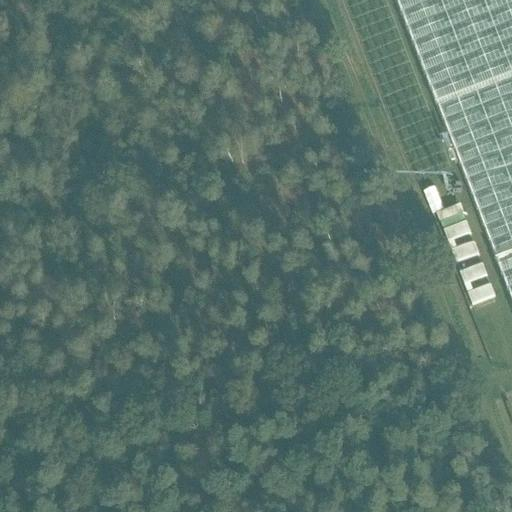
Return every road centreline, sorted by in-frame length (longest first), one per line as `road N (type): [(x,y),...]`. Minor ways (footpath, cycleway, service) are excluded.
road 1 (track): [(462,359),(319,0)]
road 2 (track): [(511,488),(462,359)]
